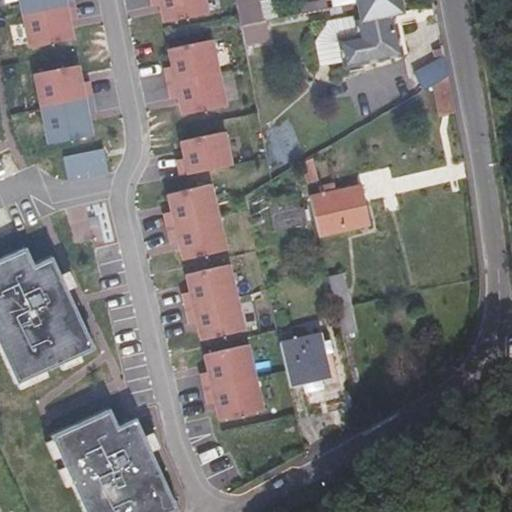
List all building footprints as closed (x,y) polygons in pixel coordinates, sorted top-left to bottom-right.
[(18,0),(21,14),(73,5),(72,0),(18,0)] [(203,0),(149,0),(151,7),(159,6),(163,23),(207,14),(203,0)] [(235,0),(240,21),(240,25),(262,20),(258,2),(248,5),(246,0),(235,0)] [(399,0),(368,0),(358,2),(361,21),(356,22),(358,34),(336,38),(341,65),(398,54),(391,13),(401,11),(399,0)] [(21,14),(28,48),(71,39),(68,22),(76,20),(73,5),(21,14)] [(163,70),(166,85),(218,75),(211,41),(168,50),(171,68),(163,70)] [(414,74),(423,90),(433,84),(449,75),(445,56),(414,74)] [(33,75),(40,109),(91,98),(88,82),(80,84),(77,66),(33,75)] [(218,75),(166,85),(169,100),(177,99),(181,116),(225,107),(218,75)] [(449,75),(433,84),(438,113),(455,110),(449,75)] [(91,98),(40,109),(46,145),(90,137),(86,115),(94,113),(91,98)] [(175,162),(178,177),(230,167),(223,134),(186,141),(180,143),(183,160),(175,162)] [(102,150),(62,158),(67,183),(107,175),(102,150)] [(359,186),(310,198),(319,236),(368,224),(359,186)] [(162,215),(165,231),(217,219),(209,187),(181,193),(166,196),(170,213),(162,215)] [(302,208),(298,209),(293,196),(269,200),(275,230),(305,224),(302,208)] [(177,245),(181,262),(224,253),(217,219),(165,231),(169,247),(177,245)] [(0,259),(0,355),(14,386),(91,351),(50,258),(31,267),(23,249),(0,259)] [(180,296),(183,312),(234,300),(227,267),(184,277),(188,294),(180,296)] [(336,310),(352,306),(344,273),(328,276),(336,310)] [(195,325),(199,343),(242,333),(234,300),(183,312),(187,327),(195,325)] [(336,310),(342,336),(358,332),(352,306),(336,310)] [(320,334),(279,344),(286,373),(288,384),(303,381),(306,392),(323,388),(321,377),(330,375),(320,334)] [(198,377),(201,392),(253,380),(245,348),(202,357),(206,375),(198,377)] [(213,406),(217,423),(260,414),(253,380),(201,392),(205,408),(213,406)] [(47,438),(80,511),(174,511),(133,421),(115,429),(107,412),(47,438)]
